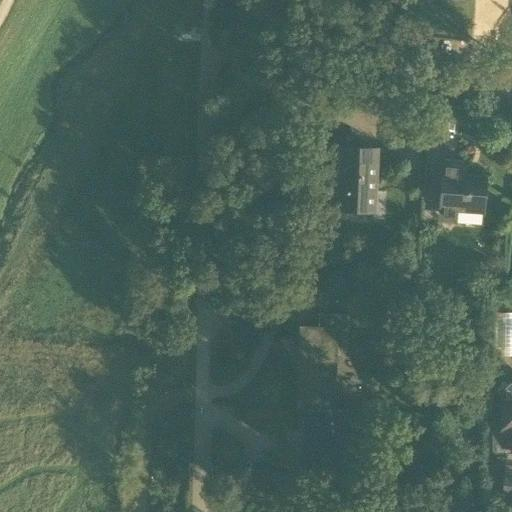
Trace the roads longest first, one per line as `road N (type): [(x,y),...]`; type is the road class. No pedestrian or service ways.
road 1 (residential): [(198,511),(210,0)]
road 2 (residential): [(511,93),(310,42),(241,0)]
